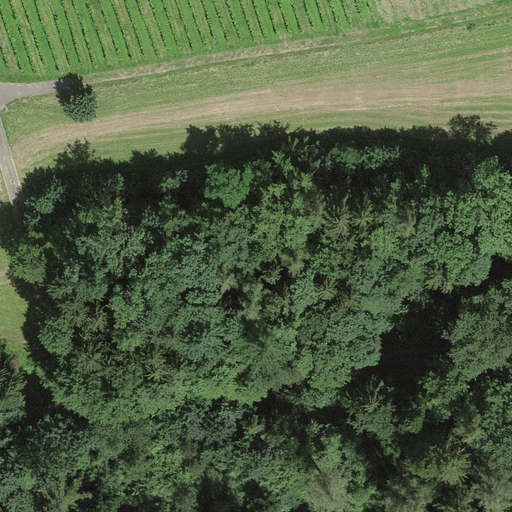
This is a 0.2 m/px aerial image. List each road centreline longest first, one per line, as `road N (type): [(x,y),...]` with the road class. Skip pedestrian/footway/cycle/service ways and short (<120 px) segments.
road 1 (track): [(0,116),(63,86),(511,7)]
road 2 (track): [(0,425),(289,370)]
road 3 (track): [(70,414),(0,157)]
road 4 (track): [(511,354),(434,344),(289,370)]
